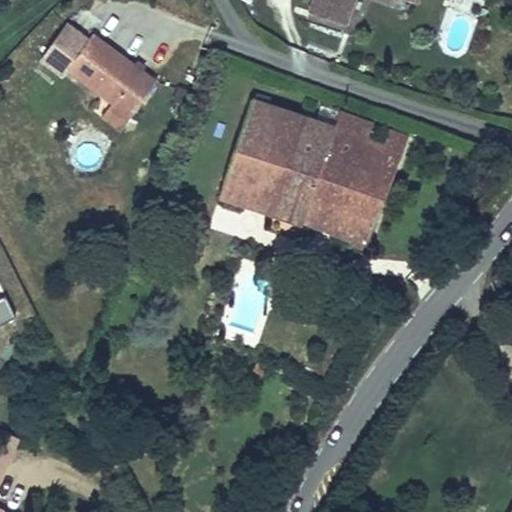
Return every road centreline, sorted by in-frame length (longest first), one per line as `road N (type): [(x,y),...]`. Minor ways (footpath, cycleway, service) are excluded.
road 1 (residential): [(301,511),(396,356),(511,217)]
road 2 (unknown): [(511,137),(472,116),(261,47),(222,0)]
